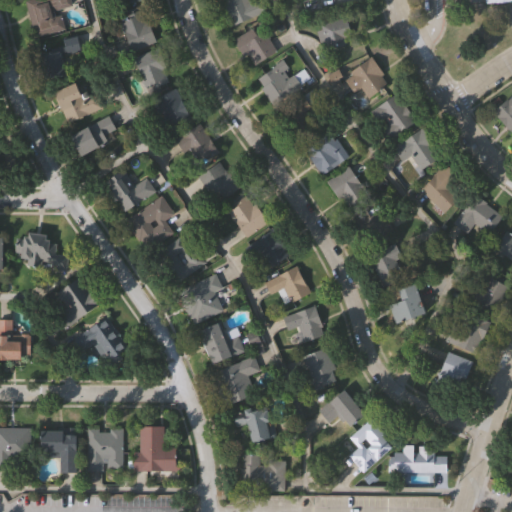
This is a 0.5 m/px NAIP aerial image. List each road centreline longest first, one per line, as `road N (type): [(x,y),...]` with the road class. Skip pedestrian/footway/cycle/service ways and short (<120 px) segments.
road 1 (residential): [(483,429),(423,412),(376,374),(327,245),(213,84),(177,0)]
road 2 (residential): [(0,46),(35,143),(156,329),(198,433),(207,511)]
road 3 (residential): [(511,176),(466,131),(410,46),(391,0)]
road 4 (residential): [(0,392),(183,393)]
road 5 (residential): [(460,511),(511,349)]
